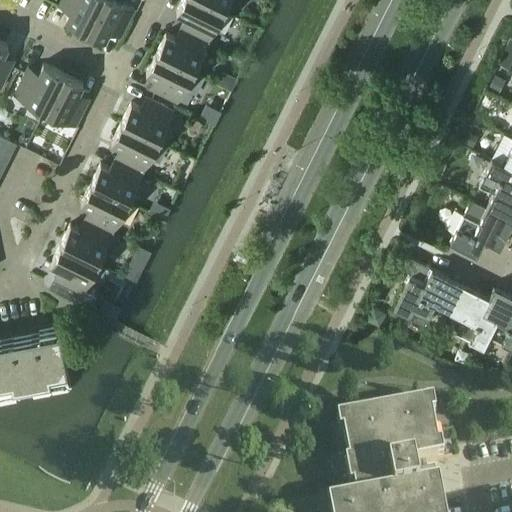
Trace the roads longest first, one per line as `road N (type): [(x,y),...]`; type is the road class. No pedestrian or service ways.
road 1 (secondary): [(187,511),(444,0)]
road 2 (secondary): [(398,0),(141,511)]
road 3 (residential): [(18,283),(116,71)]
road 4 (residential): [(18,283),(0,208),(25,158)]
road 5 (residential): [(116,71),(0,13)]
